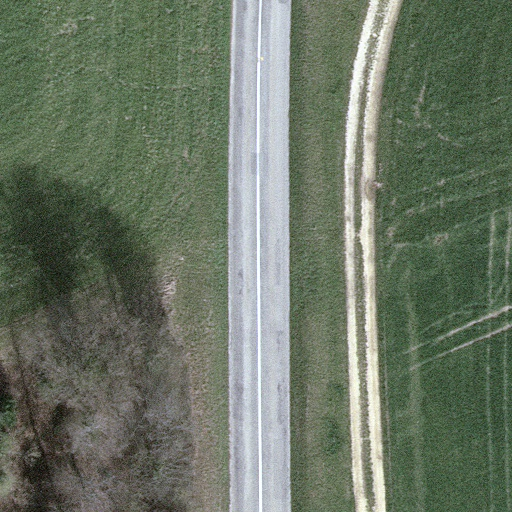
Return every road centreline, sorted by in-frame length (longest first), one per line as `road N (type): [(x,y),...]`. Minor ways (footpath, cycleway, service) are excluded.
road 1 (track): [(372,511),(358,232),(365,105),(395,0)]
road 2 (tertiary): [(262,511),(276,0)]
